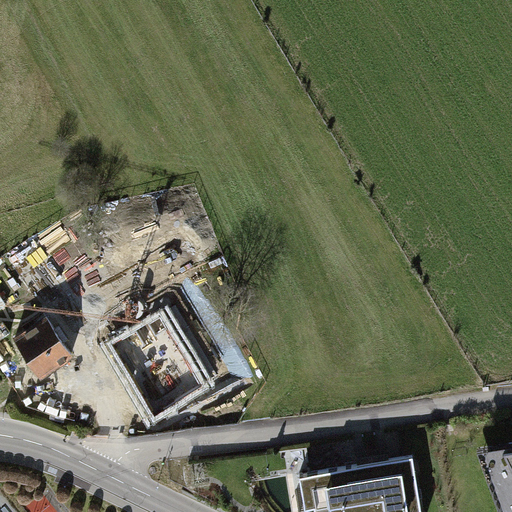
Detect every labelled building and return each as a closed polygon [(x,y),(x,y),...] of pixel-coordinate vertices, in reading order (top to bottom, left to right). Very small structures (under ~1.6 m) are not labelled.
[(120,268),(68,302),(88,333),(140,300),(120,268)] [(161,268),(140,279),(153,301),(173,290),(161,268)] [(49,317),(16,340),(45,382),(78,360),(49,317)] [(173,339),(120,346),(129,426),(192,418),(188,384),(179,386),(173,339)] [(511,511),(511,442),(474,448),(499,511),(511,511)] [(419,511),(412,465),(301,484),(305,511),(419,511)]
